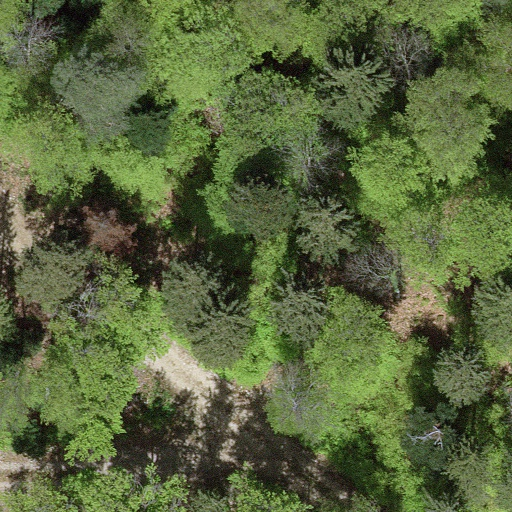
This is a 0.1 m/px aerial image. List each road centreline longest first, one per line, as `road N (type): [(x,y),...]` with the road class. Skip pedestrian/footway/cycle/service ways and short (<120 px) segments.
road 1 (track): [(337,511),(0,208)]
road 2 (track): [(217,406),(320,344),(440,243),(511,238)]
road 3 (track): [(248,433),(133,467),(0,476)]
